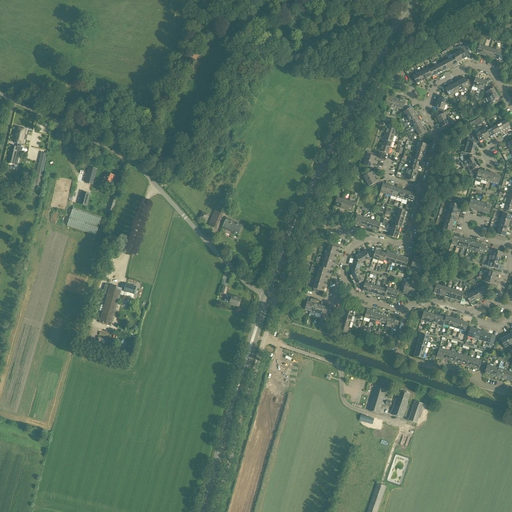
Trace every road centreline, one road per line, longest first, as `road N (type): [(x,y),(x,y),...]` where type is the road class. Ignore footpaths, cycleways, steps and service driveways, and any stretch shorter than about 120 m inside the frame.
road 1 (unclassified): [(266,292),(249,286),(137,165),(0,93)]
road 2 (primary): [(266,292),(280,250),(415,0)]
road 3 (unclassified): [(215,511),(278,292),(266,292)]
road 4 (primary): [(202,511),(266,292)]
road 5 (residential): [(500,88),(491,72),(474,66),(435,86),(428,116),(438,141),(423,188)]
road 6 (residential): [(511,393),(403,356),(403,307)]
road 7 (residential): [(423,188),(406,240),(354,244),(345,280)]
road 8 (track): [(266,109),(236,73),(219,0)]
